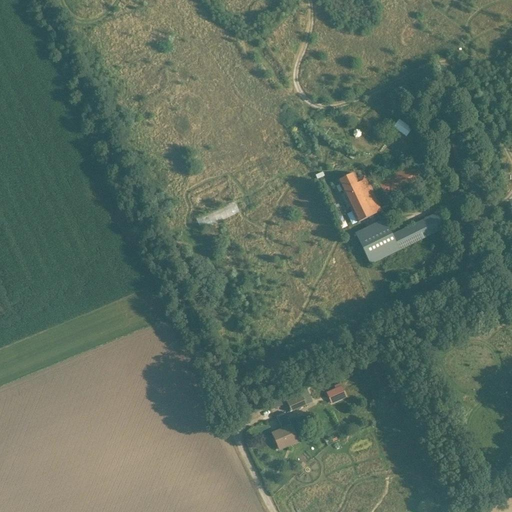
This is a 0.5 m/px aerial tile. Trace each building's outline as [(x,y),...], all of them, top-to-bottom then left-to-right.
[(459,165),(469,159),(461,146),(451,152),(459,165)] [(415,163),(378,181),(386,200),(424,183),(415,163)] [(381,212),(366,180),(364,176),(356,180),(353,174),(338,182),(358,223),(362,221),(366,228),(355,234),(370,266),(447,228),(439,212),(391,236),(384,220),(381,221),(377,213),(381,212)] [(234,200),(196,218),(201,229),(239,211),(234,200)] [(336,389),(329,392),(334,402),(346,397),(341,387),(340,383),(334,386),(336,389)] [(300,391),(285,398),(291,412),(306,406),(300,391)] [(374,397),(370,397),(368,400),(368,403),(371,406),(375,405),(377,403),(377,399),(374,397)] [(298,442),(290,424),(285,413),(276,417),(282,429),(272,434),(280,450),(291,445),(298,442)]
